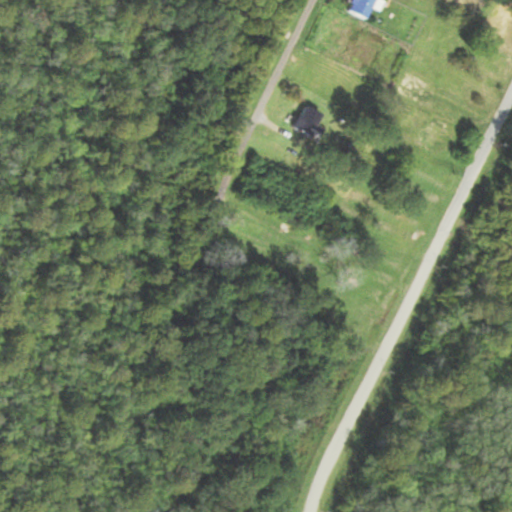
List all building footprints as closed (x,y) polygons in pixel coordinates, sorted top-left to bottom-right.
[(371,0),(349,0),(343,12),(361,21),(371,0)] [(443,0),(474,15),(481,0),(443,0)] [(479,42),(499,51),(511,20),(511,10),(496,4),(479,42)] [(394,93),(417,105),(428,83),(404,72),(394,93)] [(289,130),(307,139),(318,116),(301,107),(289,130)] [(439,150),(450,127),(429,116),(427,122),(411,114),(402,132),(439,150)]
